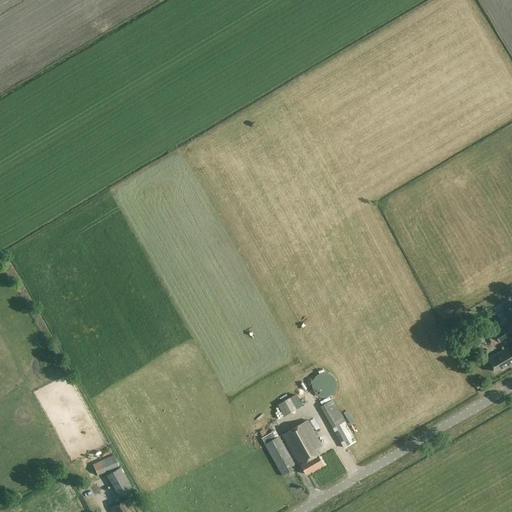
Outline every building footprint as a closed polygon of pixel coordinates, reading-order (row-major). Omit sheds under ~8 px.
[(511,302),(502,308),(511,325),(511,324),(511,302)] [(500,343),(511,335),(511,324),(495,334),(500,343)] [(511,367),(511,366),(511,345),(488,359),(495,372),(510,364),(511,367)] [(328,374),(326,373),(323,373),(321,373),(320,374),(318,375),(316,376),(315,378),(314,380),(313,382),(312,384),(312,386),(313,388),(313,390),(314,392),(315,393),(317,395),(319,396),(320,397),(322,397),(324,397),(327,397),(328,396),(330,395),(332,394),(333,392),(334,391),(335,389),(336,387),(336,385),(335,383),(335,381),(334,379),(333,377),(331,376),(329,374),(328,374)] [(307,475),(324,465),(319,456),(315,450),(321,446),(306,421),(283,435),(301,466),(302,465),(307,475)] [(345,422),(336,427),(346,445),(355,440),(345,422)] [(283,476),(297,468),(279,436),(265,444),(283,476)] [(97,476),(118,467),(113,455),(92,465),(97,476)] [(106,475),(110,482),(124,474),(120,467),(106,475)] [(111,511),(133,511),(127,499),(109,508),(111,511)]
